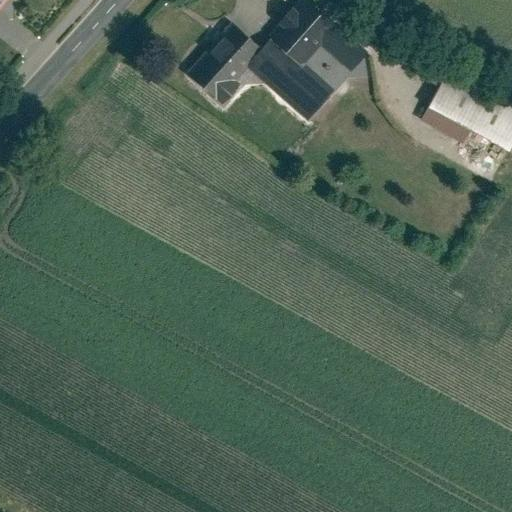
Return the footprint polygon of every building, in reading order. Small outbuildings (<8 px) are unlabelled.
[(283,24),(272,36),(301,62),(325,36),(334,25),(305,0),(304,0),(295,10),(292,8),(280,22),(283,24)] [(233,23),(188,73),(221,103),(238,85),(233,80),(248,63),(261,48),(233,23)] [(344,34),(334,25),(325,36),(334,44),(344,34)] [(261,48),(248,63),(309,117),(333,91),(301,62),(272,36),(261,48)] [(439,85),(451,63),(437,55),(439,52),(415,39),(401,64),(439,85)] [(439,85),(427,107),(470,131),(508,152),(511,145),(511,96),(451,63),(439,85)] [(470,131),(427,107),(420,119),(464,142),(470,131)]
